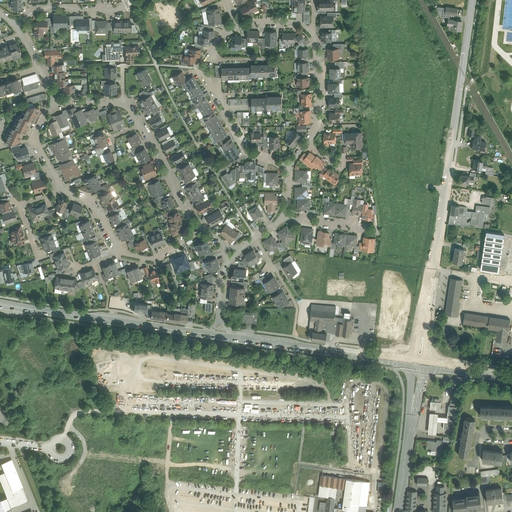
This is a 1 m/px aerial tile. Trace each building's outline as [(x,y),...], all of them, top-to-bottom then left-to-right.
[(327,1),(319,1),(319,7),(318,7),(318,9),(325,9),(325,10),(332,10),(332,9),(335,9),(335,5),(333,5),(333,1),(327,1)] [(255,3),(249,6),(248,5),(240,9),(242,13),(247,15),(249,14),(249,15),(254,12),(258,10),(255,3)] [(457,9),(438,6),(438,7),(435,8),(440,16),(449,18),(449,14),(456,15),(457,9)] [(208,10),(207,10),(207,11),(208,17),(220,15),(218,8),(208,10)] [(220,15),(208,17),(209,24),(210,24),(221,22),(220,15)] [(66,16),(53,16),(53,25),(53,27),(59,27),(59,26),(66,26),(66,16)] [(83,16),(72,16),(72,25),(77,25),(77,29),(87,29),(88,29),(88,18),(83,18),(83,16)] [(327,17),(321,17),(321,22),(322,22),(322,27),(333,27),(333,17),(327,17)] [(462,21),(448,19),(448,25),(453,25),(452,29),(461,30),(462,21)] [(96,21),(96,29),(96,32),(101,32),(107,32),(107,30),(107,22),(107,21),(96,21)] [(122,31),(122,21),(114,21),(114,22),(114,30),(114,32),(122,31)] [(130,21),(122,21),(122,31),(130,31),(130,25),(130,21)] [(45,22),(38,22),(38,24),(35,24),(35,36),(42,36),(42,29),(46,29),(46,26),(46,22),(45,22)] [(259,31),(248,31),(248,38),(247,42),(248,42),(253,42),(259,42),(259,38),(259,31)] [(276,32),(266,31),(265,38),(265,45),(266,45),(276,45),(276,32)] [(295,33),(283,33),(282,39),(282,42),(283,43),(295,43),(295,33)] [(242,36),(236,36),(235,42),(232,42),(231,42),(231,49),(236,49),(236,48),(241,48),(241,47),(242,38),(242,36)] [(121,42),(112,43),(112,52),(122,51),(121,42)] [(16,43),(9,45),(9,47),(10,49),(13,58),(21,56),(20,51),(19,46),(18,46),(16,43)] [(7,46),(2,47),(2,49),(3,51),(5,59),(8,59),(9,60),(13,58),(10,49),(9,47),(8,48),(7,46)] [(138,46),(125,47),(126,63),(133,63),(133,55),(139,54),(138,46)] [(306,49),(305,47),(303,47),(302,49),(298,49),(298,56),(301,56),(308,56),(308,49),(306,49)] [(333,49),(328,49),(328,59),(339,58),(339,49),(338,49),(333,49)] [(51,52),(45,52),(45,57),(48,57),(48,65),(51,65),(53,65),(53,64),(53,56),(58,56),(58,57),(62,57),(62,56),(62,53),(59,54),(59,51),(51,51),(51,52)] [(299,62),(298,63),(298,71),(302,71),(308,71),(308,62),(299,62)] [(108,67),(106,67),(105,67),(105,77),(115,77),(116,77),(116,67),(115,67),(108,67)] [(335,68),(330,68),(330,77),(340,77),(340,68),(335,68)] [(145,69),(137,74),(143,85),(151,80),(145,69)] [(182,71),(172,77),(177,86),(187,80),(182,71)] [(302,78),(297,78),(297,86),(309,86),(309,78),(302,78)] [(17,80),(10,82),(13,91),(13,92),(17,91),(18,91),(18,90),(20,90),(17,80)] [(194,80),(188,83),(187,80),(182,83),(187,91),(188,90),(197,85),(196,83),(196,82),(195,80),(194,80)] [(10,82),(3,84),(6,94),(13,91),(10,82)] [(108,84),(105,84),(105,86),(105,94),(116,94),(116,89),(115,88),(115,83),(108,84)] [(333,83),(328,83),(329,92),(334,92),(334,95),(339,95),(339,92),(339,83),(333,83)] [(197,85),(188,90),(193,98),(193,99),(196,96),(195,94),(200,91),(197,85)] [(196,96),(193,99),(193,98),(191,99),(197,108),(198,107),(207,102),(202,93),(196,96)] [(307,94),(301,94),(302,105),(312,105),(311,94),(307,94)] [(145,98),(139,101),(142,107),(153,101),(150,96),(150,95),(145,98)] [(334,98),(329,98),(329,107),(339,106),(339,105),(340,105),(341,105),(341,102),(340,101),(339,101),(339,99),(339,98),(334,98)] [(153,101),(142,107),(146,113),(151,110),(156,107),(157,107),(153,101)] [(207,102),(198,107),(201,113),(204,117),(213,112),(207,102)] [(22,117),(31,122),(33,123),(39,110),(38,108),(34,106),(26,108),(22,117)] [(77,112),(75,112),(73,108),(69,110),(72,117),(76,127),(87,123),(85,117),(83,113),(82,110),(77,112)] [(86,112),(83,113),(85,117),(90,116),(91,119),(96,117),(95,116),(100,114),(99,112),(98,109),(93,111),(93,109),(86,112)] [(106,110),(99,112),(100,114),(101,118),(108,115),(108,114),(106,110)] [(125,126),(119,110),(108,114),(108,115),(114,130),(125,126)] [(303,111),(299,111),(299,113),(300,117),(300,123),(310,122),(310,111),(303,111)] [(63,113),(55,116),(57,120),(61,131),(66,129),(65,126),(68,125),(66,119),(64,112),(63,113)] [(204,117),(203,118),(207,125),(217,119),(213,112),(204,117)] [(335,113),(329,113),(330,122),(340,122),(339,113),(335,113)] [(154,116),(149,119),(153,128),(163,123),(159,115),(158,114),(154,116)] [(13,128),(23,133),(25,134),(31,122),(22,117),(19,116),(13,128)] [(217,119),(207,125),(212,134),(222,128),(217,119)] [(54,121),(51,122),(49,127),(52,135),(58,133),(61,131),(57,120),(54,121)] [(23,133),(13,128),(11,127),(4,142),(10,144),(19,142),(23,133)] [(161,130),(156,133),(160,140),(170,135),(166,128),(161,130)] [(222,128),(212,134),(215,140),(218,138),(219,140),(217,142),(224,138),(227,136),(222,128)] [(294,131),(286,141),(287,142),(288,143),(288,144),(289,145),(290,145),(293,147),(301,137),(299,135),(294,131)] [(362,132),(351,132),(351,133),(345,133),(345,139),(342,139),(342,142),(346,142),(346,143),(351,143),(352,148),(362,148),(362,132)] [(98,135),(93,137),(93,138),(90,139),(91,141),(90,142),(91,143),(92,144),(105,139),(103,133),(102,134),(98,135)] [(136,133),(127,138),(130,143),(132,147),(136,145),(141,142),(136,133)] [(261,133),(251,134),(252,142),(261,141),(261,136),(261,133)] [(336,133),(324,133),(324,136),(323,136),(323,140),(324,140),(324,143),(328,143),(336,142),(336,133)] [(212,134),(208,136),(212,144),(213,143),(214,144),(217,142),(219,140),(218,138),(215,140),(212,134)] [(481,136),(475,135),(474,140),(473,140),(472,148),(476,149),(476,150),(478,150),(479,149),(480,149),(481,148),(483,148),(485,147),(486,142),(480,141),(481,136)] [(274,137),(274,136),(272,136),(271,137),(270,137),(270,141),(270,147),(270,148),(279,147),(278,137),(274,137)] [(226,141),(224,138),(217,142),(219,147),(221,145),(225,151),(234,145),(230,138),(226,141)] [(58,142),(50,145),(51,149),(53,149),(56,155),(69,150),(65,139),(63,140),(58,142)] [(105,139),(92,144),(92,145),(93,146),(93,147),(94,149),(97,148),(103,146),(106,145),(108,144),(105,139)] [(168,143),(163,145),(166,152),(177,147),(173,140),(168,143)] [(234,145),(225,151),(231,161),(239,157),(237,154),(239,153),(234,145)] [(15,151),(15,153),(17,158),(21,157),(22,159),(30,157),(27,148),(21,150),(15,151)] [(138,148),(131,151),(128,152),(131,158),(136,155),(135,153),(140,151),(138,148)] [(140,151),(135,153),(136,155),(140,163),(149,158),(145,149),(140,151)] [(56,155),(58,160),(61,158),(63,164),(59,165),(60,166),(61,170),(62,169),(75,164),(72,159),(69,150),(56,155)] [(105,153),(103,154),(106,162),(113,160),(114,159),(113,157),(110,151),(105,153)] [(178,153),(171,157),(174,164),(185,158),(182,151),(181,151),(178,153)] [(315,158),(313,157),(314,157),(310,154),(309,154),(307,156),(303,160),(307,163),(307,164),(308,166),(310,165),(312,167),(313,167),(314,166),(316,167),(317,167),(322,171),(324,168),(323,167),(325,164),(322,161),(321,162),(316,157),(315,158)] [(483,161),(474,160),(473,169),(482,170),(482,167),(486,168),(487,162),(483,161)] [(252,161),(248,161),(248,163),(245,163),(245,165),(245,172),(248,172),(248,178),(249,178),(249,180),(250,181),(252,181),(254,180),(254,179),(255,179),(255,171),(255,165),(255,163),(252,163),(252,161)] [(33,163),(22,166),(23,168),(25,176),(33,173),(36,173),(33,163)] [(183,166),(178,169),(179,172),(181,171),(183,174),(192,169),(189,163),(183,166)] [(353,164),(350,164),(350,174),(355,174),(361,174),(361,164),(361,163),(353,164)] [(75,164),(62,169),(63,172),(66,180),(70,178),(69,176),(75,173),(76,176),(80,174),(76,164),(75,164)] [(145,167),(141,169),(145,180),(150,178),(150,177),(157,174),(155,170),(153,170),(153,169),(152,165),(151,165),(145,167)] [(245,165),(241,165),(241,167),(236,167),(236,169),(236,179),(239,179),(239,177),(245,177),(245,172),(245,165)] [(192,169),(183,174),(185,177),(183,178),(184,182),(190,178),(195,176),(192,169)] [(231,173),(228,175),(227,173),(222,176),(228,186),(235,182),(236,182),(236,179),(236,169),(234,169),(231,170),(231,173)] [(332,173),(331,172),(331,171),(328,169),(328,170),(323,175),(324,175),(327,178),(327,179),(328,180),(330,180),(331,179),(332,180),(332,182),(334,184),(336,183),(338,181),(337,180),(336,179),(337,179),(338,178),(337,178),(339,176),(333,171),(332,173)] [(296,170),(295,170),(295,181),(302,182),(307,182),(307,180),(307,178),(308,177),(308,175),(307,174),(306,174),(306,171),(298,170),(296,170)] [(278,173),(267,173),(267,182),(267,183),(270,183),(269,185),(270,186),(273,186),(274,185),(278,185),(278,173)] [(470,175),(461,174),(460,182),(468,184),(469,181),(470,176),(470,175)] [(96,175),(83,180),(85,184),(86,183),(87,186),(98,181),(96,175)] [(41,180),(32,183),(35,192),(45,189),(45,188),(47,188),(45,183),(43,184),(42,179),(41,180)] [(98,181),(87,186),(89,192),(99,188),(101,187),(100,186),(98,181)] [(152,184),(149,185),(153,196),(157,194),(157,195),(163,193),(162,192),(163,192),(158,181),(152,184)] [(191,185),(185,188),(189,194),(198,189),(195,183),(191,185)] [(302,188),(295,187),(295,198),(298,198),(306,199),(306,196),(307,196),(308,195),(308,192),(307,191),(307,189),(307,188),(302,188)] [(198,189),(189,194),(192,201),(198,198),(202,196),(198,189)] [(104,194),(99,197),(103,203),(104,203),(113,198),(110,191),(104,194)] [(163,195),(154,198),(157,204),(161,202),(161,200),(164,199),(163,195)] [(274,196),(268,196),(268,204),(268,212),(275,212),(275,203),(277,203),(277,196),(274,196)] [(496,198),(486,197),(486,196),(483,196),(482,203),(495,205),(496,198)] [(113,198),(104,203),(108,210),(108,209),(115,206),(122,202),(120,198),(116,200),(115,197),(113,198)] [(164,199),(161,200),(161,202),(164,209),(174,206),(170,197),(164,199)] [(306,199),(298,198),(297,209),(306,210),(309,210),(309,209),(309,206),(310,205),(311,203),(309,202),(308,202),(308,199),(306,199)] [(67,202),(60,199),(56,208),(57,209),(57,210),(62,213),(65,208),(67,202)] [(354,199),(353,205),(353,208),(352,213),(362,215),(363,206),(364,202),(360,202),(360,199),(354,199)] [(196,206),(199,212),(204,209),(205,211),(206,211),(212,207),(208,200),(204,201),(196,206)] [(3,203),(0,203),(0,206),(2,212),(11,209),(9,201),(3,203)] [(326,202),(325,202),(325,204),(324,213),(335,215),(336,203),(333,203),(333,201),(330,201),(329,202),(326,202)] [(82,207),(73,203),(72,205),(70,210),(69,212),(78,217),(82,207)] [(347,205),(336,203),(335,215),(346,216),(347,208),(347,205)] [(46,204),(37,207),(36,207),(29,210),(33,221),(44,217),(43,216),(49,214),(48,210),(46,204)] [(460,206),(451,204),(450,214),(458,215),(459,210),(459,208),(460,206)] [(258,206),(250,211),(250,213),(251,214),(252,214),(254,218),(253,219),(254,220),(256,220),(262,216),(262,214),(260,211),(258,206)] [(370,210),(367,210),(368,207),(363,206),(362,215),(361,218),(365,219),(374,220),(374,217),(374,214),(373,209),(370,209),(370,210)] [(113,215),(110,217),(113,224),(120,220),(126,217),(127,217),(123,210),(121,211),(119,212),(118,212),(113,215)] [(12,212),(3,215),(5,224),(17,220),(14,211),(12,212)] [(218,211),(206,217),(211,226),(223,219),(218,211)] [(467,211),(463,211),(463,215),(462,215),(460,225),(470,226),(472,212),(467,211)] [(171,215),(167,216),(167,217),(170,223),(179,219),(179,220),(181,219),(178,212),(171,215)] [(476,212),(472,212),(470,226),(482,228),(484,213),(476,212)] [(458,215),(450,214),(448,224),(460,225),(462,215),(458,215)] [(179,219),(170,223),(169,224),(171,230),(171,231),(177,228),(181,227),(181,224),(179,220),(179,219)] [(83,223),(79,224),(82,231),(92,227),(89,220),(83,223)] [(225,221),(220,228),(222,230),(226,224),(227,224),(228,223),(225,221)] [(123,226),(116,229),(119,235),(130,230),(127,224),(123,226)] [(222,230),(220,233),(226,237),(232,229),(227,224),(226,224),(222,230)] [(288,226),(277,232),(283,241),(284,243),(285,242),(287,241),(288,241),(291,240),(292,238),(291,237),(294,235),(288,226)] [(92,227),(82,231),(82,232),(79,233),(80,237),(82,236),(83,238),(84,237),(88,236),(94,234),(92,227)] [(16,230),(10,232),(12,238),(11,242),(14,243),(18,242),(24,240),(25,240),(24,236),(23,232),(22,232),(21,228),(16,230)] [(130,230),(119,235),(122,240),(127,237),(133,235),(134,235),(136,233),(133,228),(130,230)] [(313,229),(303,228),(301,242),(305,242),(305,245),(305,246),(310,247),(310,244),(311,243),(312,237),(313,229)] [(232,229),(226,237),(231,242),(234,239),(238,233),(232,229)] [(328,232),(323,232),(322,231),(320,230),(319,231),(317,241),(318,242),(320,242),(320,245),(324,245),(325,243),(328,244),(329,238),(329,234),(328,232)] [(162,236),(160,231),(154,234),(159,245),(164,243),(162,236)] [(480,270),(498,273),(504,234),(486,231),(480,270)] [(346,234),(336,233),(334,242),(334,244),(335,244),(337,245),(338,246),(341,246),(342,246),(342,244),(345,245),(346,235),(346,234)] [(47,236),(41,238),(43,245),(54,241),(51,235),(51,234),(47,236)] [(149,236),(151,241),(153,247),(159,245),(154,234),(149,236)] [(352,235),(352,236),(346,235),(345,245),(348,245),(347,246),(348,248),(351,248),(352,247),(356,247),(357,236),(352,235)] [(277,243),(272,236),(263,242),(268,251),(271,249),(272,250),(273,250),(275,249),(276,248),(276,247),(277,247),(278,246),(277,243)] [(375,238),(364,237),(363,242),(363,247),(366,248),(365,251),(371,252),(372,246),(374,247),(375,238)] [(130,242),(127,243),(129,249),(135,247),(134,244),(135,243),(134,240),(130,242)] [(135,243),(134,244),(135,247),(136,250),(142,248),(146,247),(146,246),(144,240),(135,243)] [(54,241),(43,245),(45,251),(52,248),(56,247),(59,246),(58,243),(57,243),(55,244),(54,241)] [(88,243),(85,244),(87,251),(98,247),(95,241),(88,243)] [(206,241),(195,245),(197,250),(208,246),(206,241)] [(208,246),(197,250),(199,255),(210,251),(208,246)] [(98,247),(87,251),(90,258),(91,257),(94,256),(95,257),(101,255),(98,247)] [(459,249),(455,248),(455,249),(454,255),(463,257),(464,250),(461,249),(461,247),(459,247),(459,249)] [(256,253),(254,250),(249,252),(255,262),(260,259),(259,258),(256,253)] [(57,255),(53,256),(54,257),(56,263),(66,259),(64,252),(57,255)] [(255,262),(249,252),(245,255),(246,256),(250,263),(251,265),(255,262)] [(185,254),(171,259),(175,272),(190,267),(188,262),(185,254)] [(290,255),(283,259),(287,265),(291,262),(291,263),(294,261),(290,255)] [(463,257),(454,255),(453,262),(457,263),(457,265),(458,265),(459,263),(462,264),(462,263),(463,257)] [(250,263),(246,256),(241,261),(241,262),(247,266),(250,263)] [(206,261),(205,261),(207,266),(217,262),(216,257),(215,258),(206,261)] [(66,259),(56,263),(58,269),(62,268),(69,265),(66,259)] [(247,266),(241,262),(241,261),(239,260),(238,269),(246,269),(247,266)] [(114,262),(109,264),(113,275),(118,273),(118,271),(114,262)] [(217,262),(207,266),(209,271),(219,267),(217,262)] [(291,263),(291,262),(287,265),(283,267),(289,277),(297,272),(291,263)] [(31,263),(22,264),(23,272),(26,272),(26,273),(30,272),(30,271),(33,271),(31,263)] [(170,263),(164,265),(166,272),(172,270),(170,263)] [(113,275),(109,264),(102,267),(105,273),(106,278),(107,277),(113,275)] [(1,283),(15,280),(14,271),(12,271),(12,267),(2,268),(2,271),(0,271),(0,277),(0,278),(1,283)] [(138,267),(132,269),(136,279),(142,277),(141,275),(139,269),(138,267)] [(93,269),(87,271),(91,282),(97,279),(96,275),(93,269)] [(136,279),(132,269),(127,271),(128,274),(131,282),(136,279)] [(156,270),(154,271),(154,269),(152,270),(152,272),(149,273),(149,275),(150,277),(150,278),(150,279),(151,280),(152,282),(155,280),(156,282),(160,281),(156,270)] [(87,271),(81,273),(83,280),(84,284),(91,282),(87,271)] [(197,275),(191,272),(188,278),(195,281),(197,275)] [(63,278),(56,277),(55,288),(61,289),(63,278)] [(267,281),(264,283),(267,287),(276,281),(274,277),(267,281)] [(69,279),(63,278),(61,289),(68,290),(69,279)] [(463,280),(450,278),(451,278),(446,309),(445,312),(445,314),(457,316),(463,280)] [(76,279),(69,279),(68,290),(74,291),(76,279)] [(276,281),(267,287),(270,291),(273,289),(279,286),(276,281)] [(20,282),(16,283),(16,285),(13,286),(15,291),(22,289),(20,282)] [(231,294),(244,295),(245,288),(245,287),(239,287),(231,286),(231,294)] [(212,291),(201,290),(200,297),(200,302),(205,303),(205,302),(206,303),(207,297),(211,298),(212,291)] [(276,294),(273,297),(276,302),(285,296),(284,294),(284,293),(282,291),(276,294)] [(244,295),(231,294),(230,302),(237,302),(243,303),(243,302),(244,295)] [(285,296),(276,302),(279,307),(289,301),(287,298),(285,296)] [(188,309),(187,315),(194,316),(195,304),(189,303),(188,309)] [(336,306),(311,304),(310,323),(315,323),(316,319),(334,322),(336,306)] [(181,309),(172,308),(171,313),(167,313),(166,320),(179,322),(180,313),(181,309)] [(151,310),(147,310),(146,317),(158,319),(159,310),(157,310),(157,311),(151,310)] [(167,313),(161,312),(161,311),(159,310),(158,319),(166,320),(167,313)] [(490,316),(465,312),(463,324),(488,328),(490,316)] [(187,315),(180,313),(179,322),(186,323),(187,315)] [(510,319),(490,316),(488,328),(488,329),(497,330),(508,332),(510,319)] [(352,320),(339,318),(339,322),(337,322),(335,334),(335,335),(349,337),(352,320)] [(334,322),(316,319),(315,323),(314,331),(330,333),(335,334),(337,322),(334,322)] [(330,333),(314,331),(315,323),(310,323),(309,330),(313,331),(312,339),(325,341),(326,340),(329,341),(330,333)] [(508,332),(497,330),(496,341),(506,342),(508,332)] [(440,402),(431,401),(430,401),(430,409),(431,409),(432,409),(438,409),(438,410),(440,410),(441,402),(440,402)] [(457,403),(450,403),(450,406),(448,406),(448,411),(456,412),(457,403)] [(511,407),(480,406),(480,416),(511,417),(511,407)] [(456,412),(448,411),(447,416),(447,417),(444,419),(444,421),(443,428),(452,429),(456,412)] [(437,416),(438,413),(430,413),(428,433),(436,434),(437,420),(444,421),(444,419),(447,417),(437,416)] [(475,420),(465,418),(459,455),(468,457),(469,452),(475,420)] [(442,440),(437,440),(437,441),(427,440),(426,449),(429,450),(431,450),(436,451),(435,454),(440,455),(442,440)] [(503,452),(483,450),(482,460),(487,460),(487,461),(497,462),(497,461),(502,462),(503,452)] [(12,460),(11,460),(2,463),(5,472),(0,473),(0,480),(11,508),(28,501),(11,460),(12,460)] [(497,469),(480,471),(481,477),(489,476),(498,475),(497,469)] [(346,478),(322,475),(319,496),(327,497),(335,498),(336,493),(341,494),(341,496),(344,496),(346,478)] [(428,478),(417,477),(417,485),(427,485),(428,478)] [(364,481),(346,478),(344,496),(342,508),(358,511),(358,510),(359,504),(367,505),(370,482),(364,481)] [(502,488),(486,490),(487,503),(503,501),(502,488)] [(417,491),(408,490),(405,507),(416,507),(417,491)] [(436,492),(434,493),(434,510),(446,511),(446,492),(444,492),(436,492)] [(479,492),(466,493),(466,495),(452,497),(454,507),(454,511),(461,511),(462,511),(468,511),(468,510),(474,509),(477,509),(477,508),(482,508),(479,492)] [(333,511),(334,507),(335,498),(327,497),(325,511),(333,511)]
